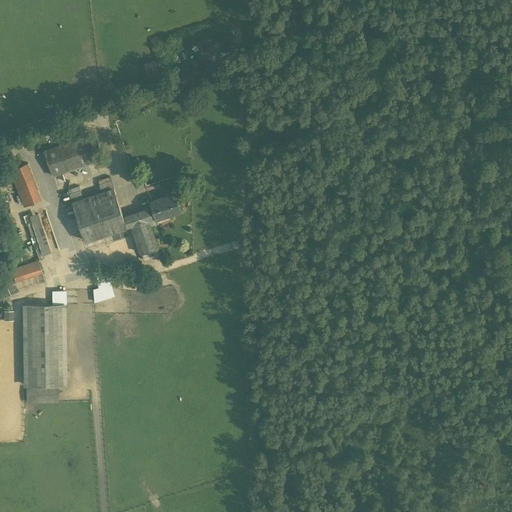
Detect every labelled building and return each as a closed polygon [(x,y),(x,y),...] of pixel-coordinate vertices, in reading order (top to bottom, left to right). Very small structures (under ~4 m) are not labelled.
[(95,131),(47,148),(56,176),(105,159),(95,131)] [(25,205),(44,198),(30,163),(12,170),(25,205)] [(114,186),(74,200),(87,240),(128,226),(124,214),(114,186)] [(176,189),(153,197),(155,204),(160,219),(184,211),(176,189)] [(143,253),(161,247),(153,222),(160,219),(155,204),(124,214),(128,226),(133,224),(143,253)] [(12,268),(17,282),(44,274),(40,259),(12,268)] [(95,289),(99,301),(116,296),(108,269),(95,273),(100,287),(95,289)] [(68,304),(24,304),(25,385),(69,385),(68,304)] [(13,310),(4,310),(4,321),(14,320),(13,310)] [(58,387),(27,387),(27,402),(59,401),(58,387)]
